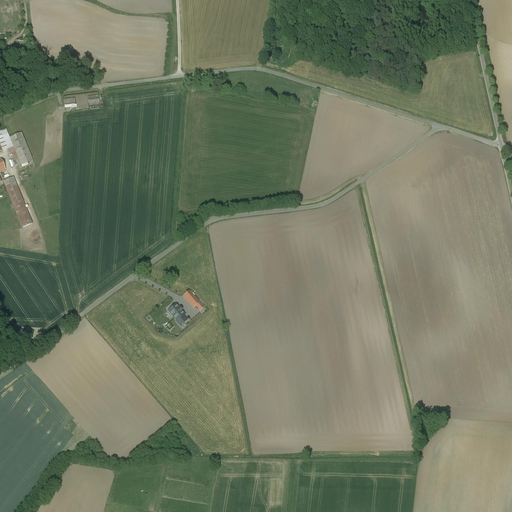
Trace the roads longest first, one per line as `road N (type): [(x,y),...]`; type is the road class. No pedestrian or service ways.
road 1 (unclassified): [(440,126),(324,204),(207,223),(0,376)]
road 2 (unclassified): [(440,126),(260,69),(63,91),(0,116)]
road 3 (unclassified): [(468,0),(500,145)]
